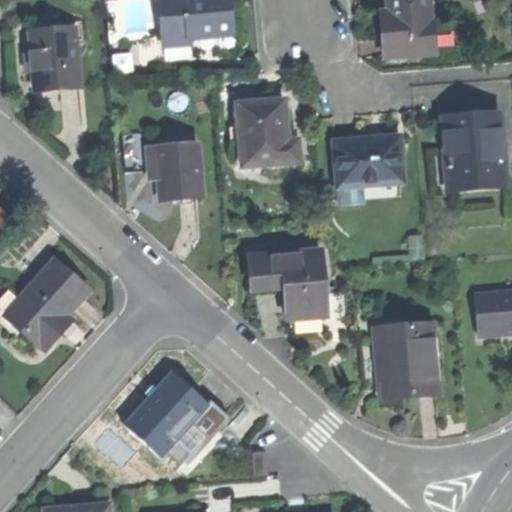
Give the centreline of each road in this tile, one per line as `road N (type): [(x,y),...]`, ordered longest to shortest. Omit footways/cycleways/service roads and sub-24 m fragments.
road 1 (residential): [(447,511),(321,430),(167,293)]
road 2 (residential): [(167,293),(0,479)]
road 3 (residential): [(167,293),(0,139)]
